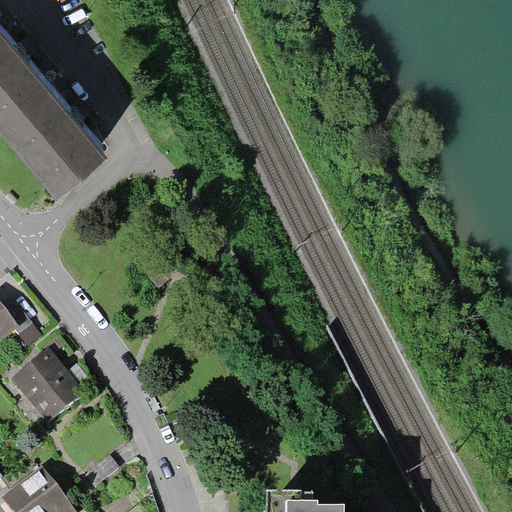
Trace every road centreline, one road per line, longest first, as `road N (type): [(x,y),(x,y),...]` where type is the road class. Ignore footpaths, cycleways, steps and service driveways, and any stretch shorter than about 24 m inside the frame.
road 1 (track): [(307,0),(403,198),(511,367)]
road 2 (residential): [(28,244),(106,343),(151,417),(182,511)]
